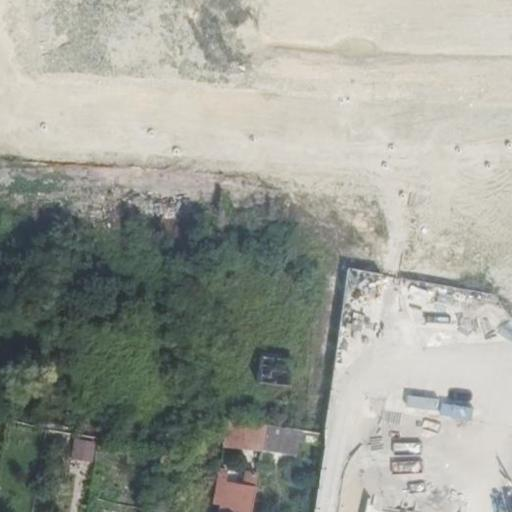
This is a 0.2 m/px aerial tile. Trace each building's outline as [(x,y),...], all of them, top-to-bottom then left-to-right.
[(262,383),(264,359),(257,358),(254,382),(262,383)] [(286,361),(264,359),(262,383),(265,383),(282,386),(283,386),(286,361)] [(511,430),(511,371),(492,368),(484,426),(511,430)] [(258,443),(261,423),(257,423),(244,421),(226,418),(223,438),(258,443)] [(296,429),(282,427),(261,423),(258,443),(293,449),(296,429)] [(74,438),(70,458),(90,461),(94,441),(74,438)] [(246,511),(253,471),(244,470),(242,483),(223,480),(224,474),(218,473),(217,479),(216,478),(213,495),(220,497),(216,511),(246,511)]
